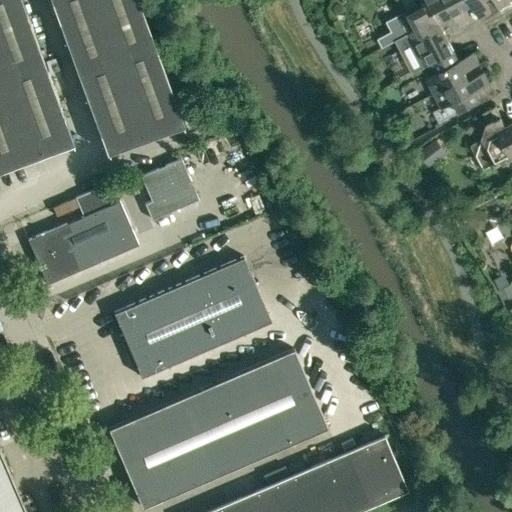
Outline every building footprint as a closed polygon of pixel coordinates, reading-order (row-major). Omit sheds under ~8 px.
[(0,0),(0,170),(74,143),(21,0),(0,0)] [(138,0),(51,0),(107,152),(184,124),(138,0)] [(392,31),(378,39),(382,46),(404,35),(407,34),(411,42),(442,26),(440,21),(439,22),(427,0),(426,0),(406,11),(397,16),(387,21),(392,31)] [(427,0),(439,22),(440,21),(464,9),(459,0),(427,0)] [(459,0),(464,9),(473,4),(480,18),(491,12),(484,0),(459,0)] [(404,35),(382,46),(383,47),(396,40),(400,47),(413,72),(424,67),(425,67),(434,62),(455,50),(442,26),(411,42),(407,34),(404,35)] [(424,67),(413,72),(414,73),(422,68),(427,77),(435,92),(468,75),(466,70),(480,63),(474,52),(460,59),(455,50),(434,62),(425,67),(424,67)] [(468,75),(435,92),(442,107),(434,111),(440,121),(481,100),(476,90),(490,82),(484,71),(470,79),(468,75)] [(484,138),(472,144),(485,170),(495,164),(496,165),(502,162),(501,161),(511,155),(511,122),(506,126),(496,106),(483,113),(488,123),(484,138)] [(428,166),(432,163),(446,152),(436,139),(424,148),(418,153),(428,166)] [(181,158),(141,176),(151,200),(145,203),(152,219),(199,199),(181,158)] [(106,184),(75,197),(83,216),(28,239),(46,283),(138,244),(119,200),(113,202),(106,184)] [(507,203),(502,194),(488,201),(493,210),(507,203)] [(465,225),(485,229),(488,212),(468,208),(465,225)] [(244,256),(113,312),(141,377),(271,321),(244,256)] [(294,348),(109,428),(142,507),(328,427),(294,348)] [(355,511),(408,490),(384,435),(329,458),(203,511),(355,511)] [(0,511),(27,511),(0,448),(0,511)]
